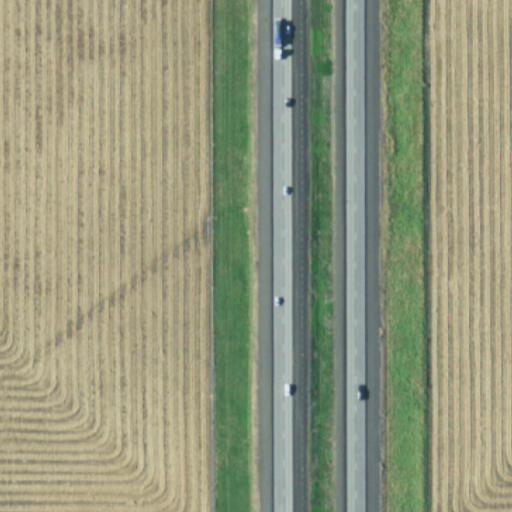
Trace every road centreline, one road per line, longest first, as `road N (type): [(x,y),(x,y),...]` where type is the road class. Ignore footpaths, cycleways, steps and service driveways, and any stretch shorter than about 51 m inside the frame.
road 1 (motorway): [(280,0),(281,511)]
road 2 (motorway): [(352,511),(351,0)]
